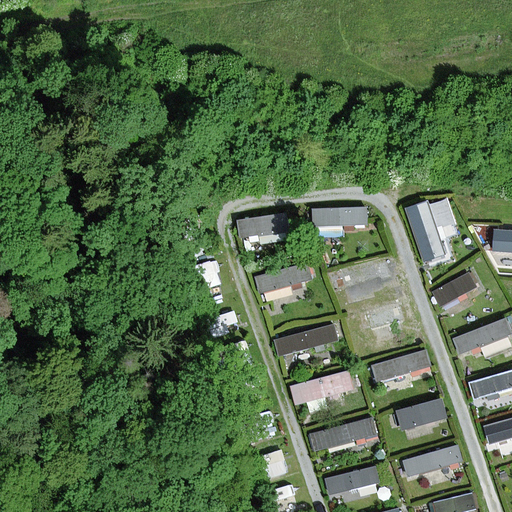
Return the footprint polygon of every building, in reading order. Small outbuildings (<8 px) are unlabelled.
[(511,241),(511,205),(500,205),(500,241),(511,241)] [(388,242),(379,206),(314,223),(323,258),(388,242)] [(484,247),(475,212),(410,229),(419,264),(484,247)] [(312,254),(303,219),(237,236),(246,271),(312,254)] [(401,282),(392,247),(327,264),(336,299),(401,282)] [(500,292),(491,257),(426,273),(435,308),(500,292)] [(324,294),(315,259),(250,275),(259,310),(324,294)] [(416,330),(406,295),(341,312),(350,347),(416,330)] [(339,336),(330,301),(265,318),(274,353),(339,336)] [(511,339),(511,312),(510,303),(444,320),(453,355),(511,339)] [(433,371),(424,335),(358,352),(367,387),(433,371)] [(355,385),(346,350),(281,367),(290,402),(355,385)] [(511,393),(511,355),(459,369),(468,404),(511,393)] [(447,416),(438,381),(373,398),(382,433),(447,416)] [(511,438),(511,401),(473,412),(482,447),(511,438)] [(372,437),(363,402),(298,419),(307,454),(372,437)] [(464,465),(455,430),(390,447),(399,482),(464,465)] [(286,445),(264,451),(270,473),(291,468),(286,445)] [(390,488),(381,452),(315,469),(324,504),(390,488)] [(511,511),(511,459),(490,466),(505,511),(511,511)] [(481,511),(474,483),(409,500),(412,511),(481,511)] [(400,511),(398,500),(350,511),(400,511)]
